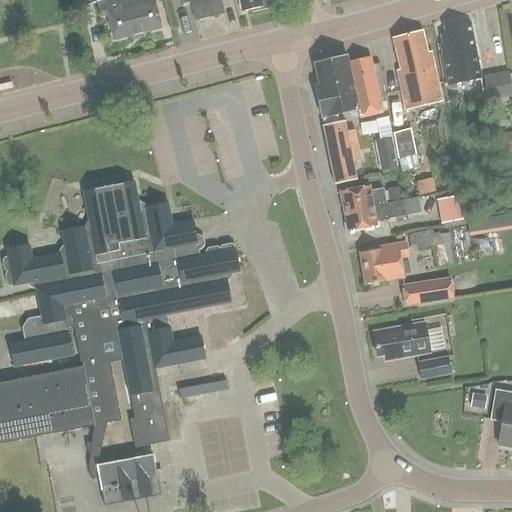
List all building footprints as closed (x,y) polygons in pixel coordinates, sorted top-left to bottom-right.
[(115,41),(162,29),(154,0),(79,0),(81,8),(97,4),(101,18),(109,16),(115,41)] [(180,0),(183,8),(191,5),(196,22),(225,15),(221,0),(180,0)] [(238,0),(242,14),(252,12),(252,13),(270,10),(267,0),(238,0)] [(448,82),(480,76),(470,21),(446,26),(447,33),(441,34),(442,42),(441,42),(448,82)] [(405,111),(442,102),(430,52),(428,53),(422,30),(392,38),(400,70),(396,71),(405,111)] [(359,116),(382,111),(370,58),(348,63),(347,56),(315,64),(320,85),(315,86),(323,118),(357,110),(359,116)] [(511,89),(509,74),(485,79),(489,100),(511,96),(511,89)] [(345,121),(322,126),(323,127),(335,184),(357,180),(354,163),(362,161),(355,132),(347,133),(345,121)] [(411,130),(393,134),(402,172),(419,168),(411,130)] [(511,133),(502,135),(495,137),(497,150),(511,147),(511,133)] [(394,148),(376,152),(381,173),(399,169),(394,148)] [(417,184),(420,197),(436,194),(433,180),(422,183),(417,184)] [(24,341),(10,343),(14,367),(62,357),(64,370),(0,382),(0,444),(36,437),(94,426),(88,468),(91,480),(93,480),(91,466),(93,466),(97,465),(98,465),(107,423),(120,421),(108,363),(123,360),(130,396),(135,419),(130,420),(135,449),(167,443),(170,442),(156,369),(204,359),(205,359),(202,344),(201,337),(173,342),(167,314),(231,302),(227,281),(229,280),(232,274),(232,273),(239,271),(234,246),(230,243),(204,248),(198,249),(195,237),(192,221),(171,225),(167,203),(146,207),(145,205),(140,201),(137,202),(133,182),(83,192),(86,207),(82,208),(69,226),(70,229),(61,231),(64,246),(62,247),(58,251),(59,254),(31,260),(28,245),(6,249),(8,257),(4,257),(2,261),(6,284),(10,286),(27,283),(27,285),(33,289),(36,289),(41,316),(28,319),(22,328),(24,341)] [(345,211),(386,204),(383,188),(370,190),(369,186),(341,192),(345,211)] [(481,186),(467,188),(468,198),(482,196),(481,186)] [(460,197),(437,201),(441,225),(444,225),(464,221),(460,197)] [(377,221),(406,215),(403,201),(386,204),(345,211),(349,232),(378,226),(377,221)] [(431,232),(419,234),(421,247),(433,245),(432,238),(432,236),(431,232)] [(433,245),(434,248),(443,246),(442,239),(441,239),(441,234),(440,234),(432,236),(432,238),(433,245)] [(387,280),(405,277),(401,258),(409,256),(407,242),(393,245),(393,248),(381,250),(381,249),(360,253),(366,284),(387,281),(387,280)] [(407,306),(454,298),(451,278),(403,286),(407,306)] [(387,360),(431,351),(425,322),(382,330),(383,337),(376,339),(379,355),(386,353),(387,360)] [(418,364),(421,380),(452,374),(449,358),(418,364)] [(511,449),(511,393),(496,391),(491,421),(503,423),(499,447),(511,449)] [(488,397),(472,395),(470,409),(485,411),(486,408),(488,397)] [(98,465),(97,465),(99,479),(100,483),(105,506),(161,495),(154,454),(98,465)]
